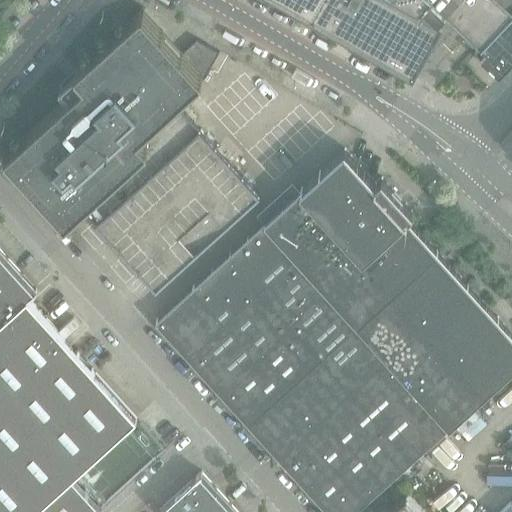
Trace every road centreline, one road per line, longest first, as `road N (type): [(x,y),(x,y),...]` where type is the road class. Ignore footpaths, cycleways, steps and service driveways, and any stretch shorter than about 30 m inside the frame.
road 1 (unclassified): [(0,190),(292,511)]
road 2 (unclassified): [(458,154),(400,109),(208,0)]
road 3 (unknown): [(119,511),(213,425)]
